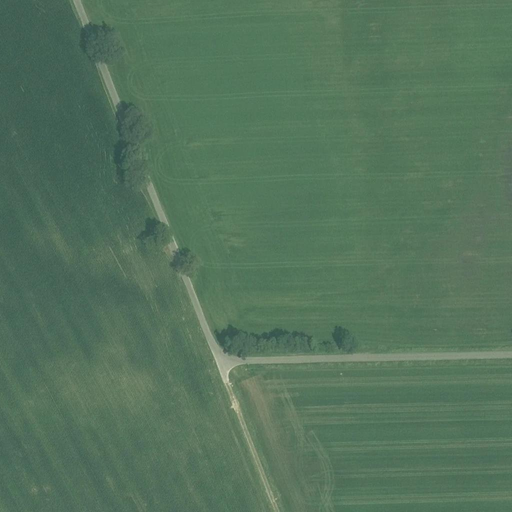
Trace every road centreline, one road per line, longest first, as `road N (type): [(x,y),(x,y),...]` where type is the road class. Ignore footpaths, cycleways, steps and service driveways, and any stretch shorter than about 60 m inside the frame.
road 1 (unclassified): [(511,355),(220,359),(76,0)]
road 2 (track): [(220,359),(277,511)]
